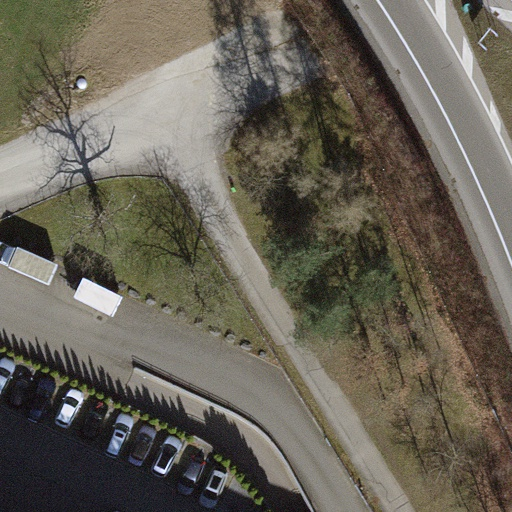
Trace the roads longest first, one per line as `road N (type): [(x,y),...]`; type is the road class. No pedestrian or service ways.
road 1 (residential): [(301,48),(164,114),(0,178)]
road 2 (motorway): [(399,0),(458,99),(511,217)]
